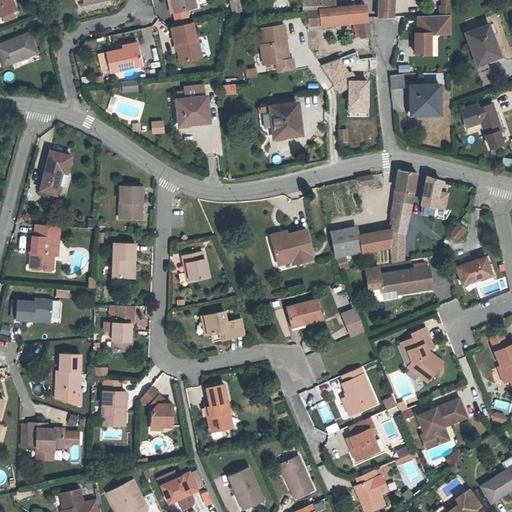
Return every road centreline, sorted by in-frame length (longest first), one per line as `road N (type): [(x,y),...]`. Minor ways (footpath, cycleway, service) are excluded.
road 1 (residential): [(315,450),(273,352),(179,367),(164,360),(154,339),(166,174)]
road 2 (unclassified): [(166,174),(209,188),(251,189),(334,169)]
road 3 (residential): [(135,0),(128,16),(74,40),(66,61),(77,115)]
road 4 (residential): [(0,241),(36,105)]
road 5 (residential): [(384,32),(392,156)]
